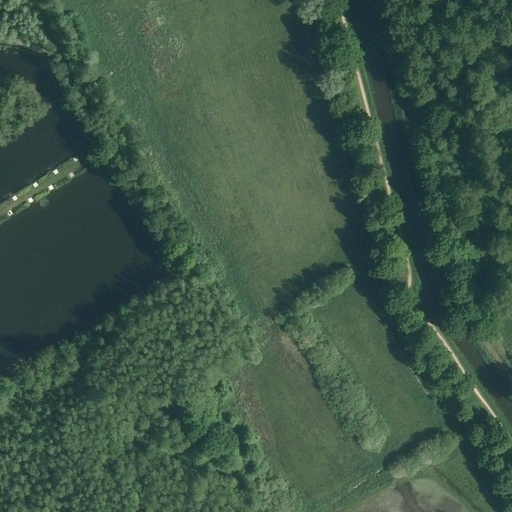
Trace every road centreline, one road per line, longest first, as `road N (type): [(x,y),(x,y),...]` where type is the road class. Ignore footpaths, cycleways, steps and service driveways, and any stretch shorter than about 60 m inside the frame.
road 1 (unclassified): [(511,376),(459,286),(414,135)]
road 2 (track): [(380,0),(414,135)]
